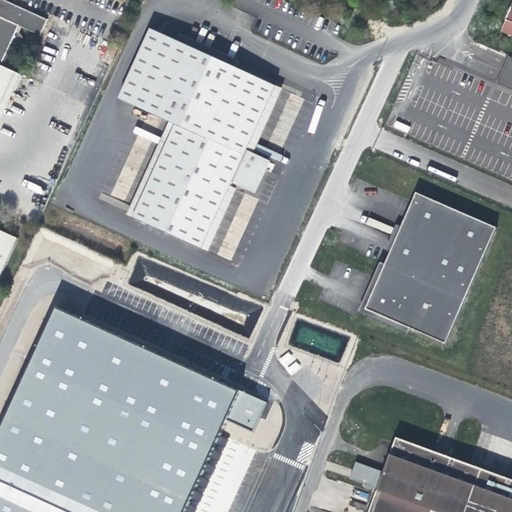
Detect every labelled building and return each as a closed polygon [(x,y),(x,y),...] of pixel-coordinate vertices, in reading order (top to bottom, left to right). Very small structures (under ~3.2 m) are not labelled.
[(13,2),(7,0),(0,0),(0,3),(13,9),(15,4),(13,2)] [(511,0),(499,31),(511,36),(511,0)] [(0,103),(8,85),(15,88),(21,74),(1,64),(11,41),(15,45),(23,34),(19,30),(22,26),(40,34),(47,18),(15,4),(13,9),(0,3),(0,103)] [(275,88),(150,28),(118,99),(168,123),(174,126),(132,218),(200,251),(223,200),(232,182),(254,193),(257,185),(259,179),(260,173),(262,162),(251,157),(245,154),(275,88)] [(511,56),(507,54),(495,83),(511,89),(511,56)] [(275,88),(245,154),(251,157),(281,91),(275,88)] [(174,126),(168,123),(126,216),(132,218),(174,126)] [(366,311),(446,346),(497,228),(414,195),(406,214),(395,241),(387,260),(379,279),(366,311)] [(230,203),(223,200),(200,251),(207,254),(230,203)] [(0,275),(17,238),(0,229),(0,275)] [(181,511),(236,391),(54,307),(0,424),(0,511),(181,511)] [(511,511),(511,483),(392,440),(380,473),(351,464),(345,481),(374,491),(366,511),(511,511)]
